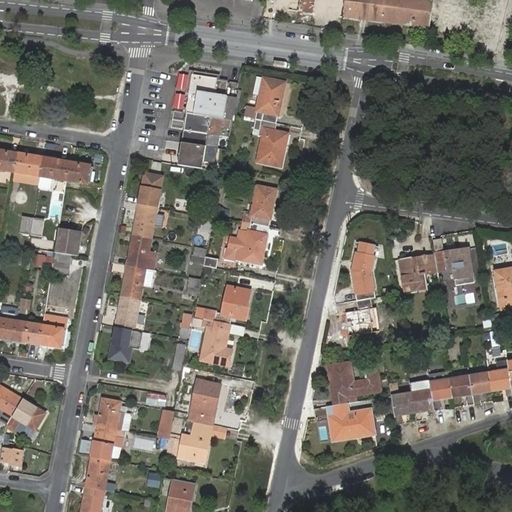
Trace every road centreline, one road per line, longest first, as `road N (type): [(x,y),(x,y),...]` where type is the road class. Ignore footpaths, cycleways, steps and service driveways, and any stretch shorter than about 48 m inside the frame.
road 1 (residential): [(279,495),(339,196)]
road 2 (residential): [(123,142),(79,375)]
road 3 (secondary): [(142,30),(366,61)]
road 4 (residential): [(511,220),(339,196)]
road 5 (secondary): [(366,61),(401,78),(511,97)]
road 6 (secondary): [(511,78),(404,58),(366,61)]
road 7 (secondary): [(142,30),(107,17),(0,6)]
road 8 (secondary): [(0,25),(104,36),(142,30)]
road 9 (residential): [(413,450),(279,495)]
road 10 (residential): [(339,196),(366,61)]
road 11 (residential): [(0,124),(123,142)]
